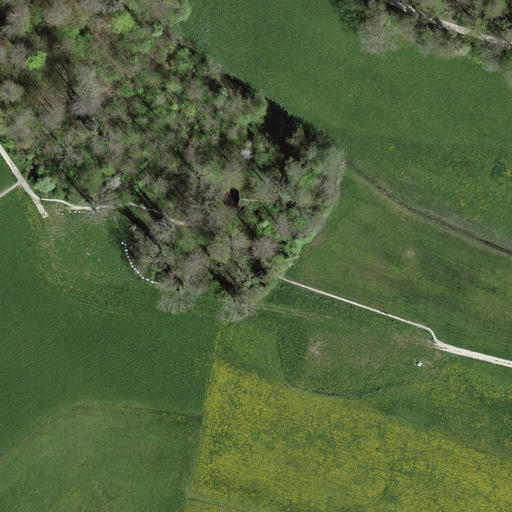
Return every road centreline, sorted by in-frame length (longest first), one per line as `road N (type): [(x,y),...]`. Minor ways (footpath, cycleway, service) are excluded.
road 1 (track): [(0,141),(55,238),(93,278),(326,318),(511,364)]
road 2 (track): [(511,46),(384,0)]
